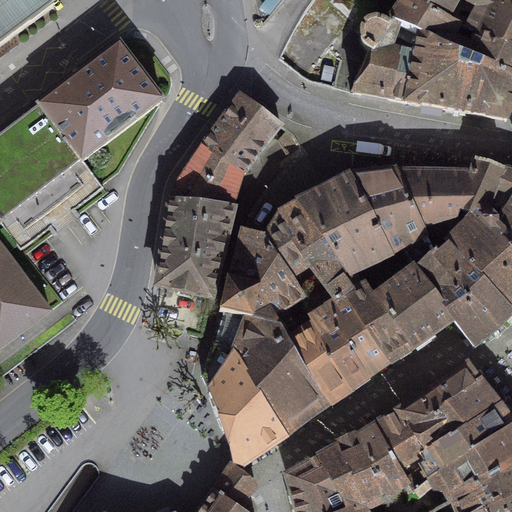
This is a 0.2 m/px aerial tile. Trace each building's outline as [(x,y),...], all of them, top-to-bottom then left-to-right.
[(0,0),(0,46),(53,7),(47,0),(0,0)] [(264,0),(260,6),(269,14),(280,0),(264,0)] [(450,51),(511,75),(511,49),(470,30),(446,18),(407,0),(404,0),(390,20),(450,51)] [(470,30),(511,49),(511,9),(495,0),(407,0),(446,18),(456,0),(462,0),(482,10),(470,30)] [(511,0),(495,0),(511,9),(511,0)] [(351,92),(351,94),(354,94),(405,104),(453,112),(453,115),(458,116),(458,112),(506,121),(511,107),(511,75),(450,51),(390,20),(388,23),(385,22),(382,21),(378,21),(375,21),(372,22),(369,23),(366,25),(364,27),(362,30),(361,33),(360,36),(359,39),(360,42),(361,45),(362,47),(364,49),(366,51),(369,53),(371,54),(367,62),(363,70),(361,69),(352,92),(351,92)] [(0,223),(2,222),(1,220),(80,161),(81,162),(162,102),(118,44),(37,106),(0,134),(0,223)] [(202,147),(244,175),(280,127),(240,96),(221,121),(202,147)] [(171,200),(233,208),(242,178),(244,175),(202,147),(178,183),(171,200)] [(511,171),(479,161),(479,159),(474,158),(473,163),(474,164),(471,174),(460,212),(460,215),(471,221),(474,218),(511,255),(511,171)] [(423,227),(398,173),(350,178),(390,255),(402,249),(427,235),(423,227)] [(471,174),(398,173),(423,227),(455,219),(459,220),(460,215),(460,212),(471,174)] [(390,255),(350,178),(301,203),(350,274),(372,265),(390,255)] [(233,208),(171,200),(157,286),(211,298),(233,208)] [(350,274),(301,203),(291,208),(281,214),(275,223),(267,235),(265,235),(285,271),(295,283),(301,298),(302,297),(303,300),(303,296),(296,281),(287,269),(307,257),(325,283),(327,283),(340,302),(348,298),(362,291),(361,289),(350,274)] [(511,255),(474,218),(471,221),(445,247),(448,251),(505,304),(511,311),(511,255)] [(285,271),(265,235),(263,234),(262,236),(244,232),(232,279),(262,286),(262,289),(267,298),(270,307),(279,324),(289,319),(284,309),(299,300),(304,311),(308,310),(303,300),(302,297),(301,298),(295,283),(285,271)] [(511,311),(505,304),(448,251),(439,259),(429,241),(427,235),(402,249),(416,274),(453,321),(471,345),(470,345),(473,349),(480,344),(479,343),(493,333),(497,338),(501,335),(497,330),(511,314),(511,311)] [(0,348),(49,311),(35,293),(36,292),(33,288),(32,289),(20,272),(21,271),(18,267),(17,268),(5,253),(6,252),(3,248),(2,248),(0,246),(0,348)] [(436,333),(453,321),(416,274),(400,282),(397,278),(393,281),(395,284),(377,298),(413,349),(436,333)] [(262,286),(232,279),(227,278),(219,313),(224,314),(254,321),(262,289),(262,286)] [(370,378),(390,363),(348,298),(340,302),(327,283),(325,283),(303,296),(303,300),(308,310),(312,318),(328,308),(370,378)] [(413,349),(377,298),(368,285),(361,289),(362,291),(348,298),(390,363),(397,359),(411,349),(411,350),(413,349)] [(254,321),(224,314),(214,344),(236,355),(286,437),(304,423),(330,405),(291,347),(279,324),(270,307),(267,298),(262,289),(254,321)] [(353,389),(370,378),(328,308),(312,318),(339,364),(353,389)] [(330,405),(353,389),(339,364),(312,318),(308,310),(304,311),(312,329),(299,336),(289,319),(279,324),(291,347),(330,405)] [(242,466),(286,437),(236,355),(214,344),(213,348),(213,349),(204,374),(203,373),(202,378),(203,381),(204,380),(209,391),(208,391),(210,396),(211,396),(226,433),(230,447),(237,457),(240,462),(242,466)] [(417,425),(483,381),(482,379),(479,382),(470,370),(472,369),(469,365),(468,364),(467,364),(466,365),(463,367),(464,369),(454,376),(454,375),(452,376),(452,377),(421,398),(419,394),(415,396),(417,401),(401,411),(409,425),(417,425)] [(485,415),(501,403),(500,402),(496,404),(481,385),(484,383),(483,381),(417,425),(409,425),(401,411),(375,426),(397,468),(400,467),(485,415)] [(430,479),(511,427),(511,425),(511,426),(499,407),(502,405),(501,403),(485,415),(400,467),(410,485),(408,486),(413,494),(415,493),(418,488),(430,479)] [(397,468),(375,426),(361,435),(359,432),(357,434),(380,478),(390,497),(399,492),(408,486),(410,485),(400,467),(397,468)] [(452,501),(511,465),(511,427),(430,479),(418,488),(415,493),(420,498),(432,488),(433,491),(445,492),(450,502),(452,501)] [(380,478),(357,434),(355,435),(356,438),(343,445),(341,442),(339,443),(346,459),(366,508),(390,497),(380,478)] [(346,459),(339,443),(338,444),(339,447),(321,456),(319,452),(317,453),(320,457),(348,510),(349,510),(360,504),(362,506),(364,505),(365,508),(366,508),(346,459)] [(320,457),(317,453),(315,455),(318,458),(287,476),(297,511),(343,511),(348,510),(320,457)] [(228,470),(213,491),(237,507),(253,491),(256,488),(234,470),(235,468),(236,467),(238,465),(240,462),(237,457),(236,458),(228,470)] [(511,495),(511,465),(452,501),(458,511),(478,511),(483,510),(511,495)] [(244,511),(213,491),(197,511),(244,511)] [(484,511),(511,511),(511,495),(483,510),(484,511)]
